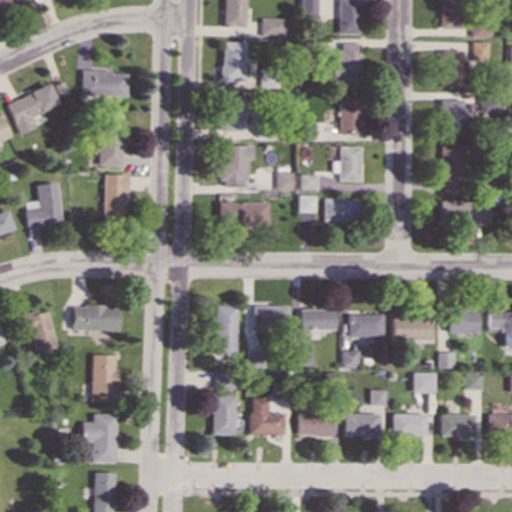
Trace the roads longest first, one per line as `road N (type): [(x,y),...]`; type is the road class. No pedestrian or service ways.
road 1 (residential): [(0,279),(52,267),(511,268)]
road 2 (residential): [(171,511),(188,0)]
road 3 (residential): [(163,0),(146,511)]
road 4 (residential): [(148,476),(511,478)]
road 5 (residential): [(396,267),(397,0)]
road 6 (residential): [(0,64),(97,25),(188,22)]
